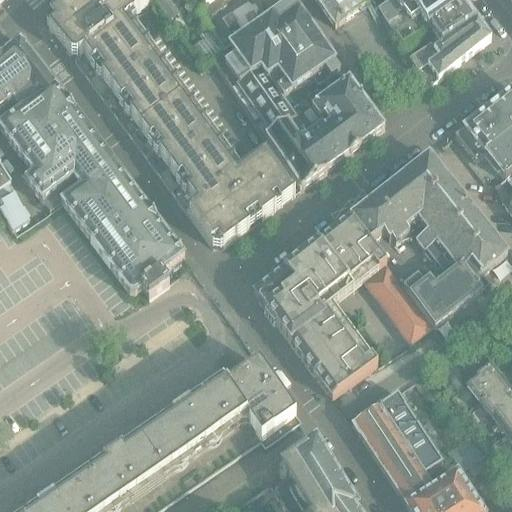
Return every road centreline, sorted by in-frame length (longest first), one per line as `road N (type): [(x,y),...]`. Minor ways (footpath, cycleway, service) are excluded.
road 1 (residential): [(223,288),(511,65)]
road 2 (residential): [(223,288),(18,13)]
road 3 (residential): [(384,511),(223,288)]
